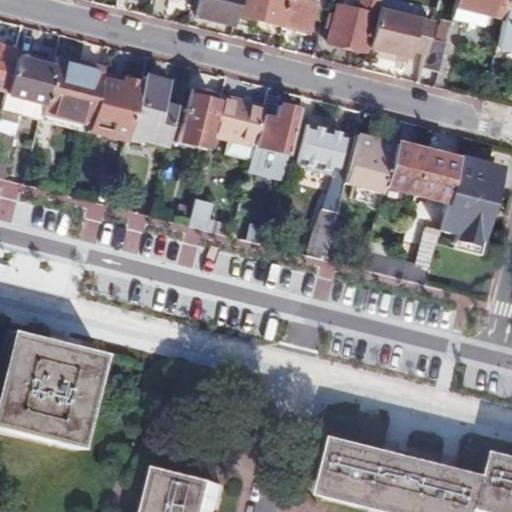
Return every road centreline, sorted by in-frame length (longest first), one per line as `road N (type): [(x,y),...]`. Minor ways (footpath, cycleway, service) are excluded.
road 1 (residential): [(0,1),(511,128)]
road 2 (residential): [(305,310),(0,227)]
road 3 (residential): [(293,365),(0,293)]
road 4 (residential): [(511,420),(293,365)]
road 5 (residential): [(493,355),(305,310)]
road 6 (residential): [(293,365),(258,511)]
